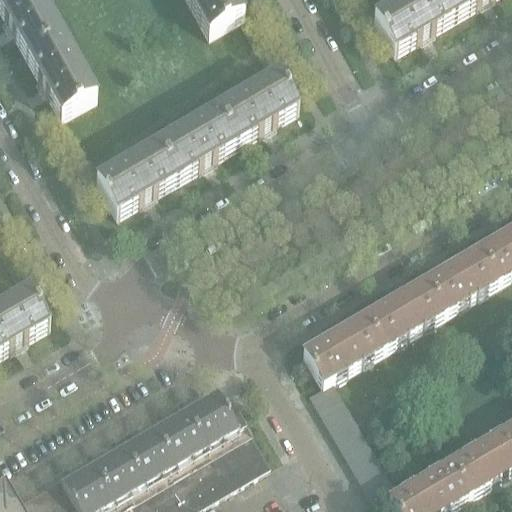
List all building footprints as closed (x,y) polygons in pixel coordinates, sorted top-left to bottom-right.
[(37,0),(0,0),(0,18),(27,66),(63,46),(37,0)] [(182,0),(208,45),(244,25),(229,0),(182,0)] [(455,28),(438,0),(420,0),(373,28),(394,63),(455,28)] [(502,0),(438,0),(455,28),(502,0)] [(63,46),(27,66),(60,127),(97,107),(63,46)] [(216,120),(237,156),(298,121),(277,85),(216,120)] [(156,155),(177,191),(237,156),(216,120),(156,155)] [(177,191),(156,155),(96,191),(117,226),(177,191)] [(511,285),(511,239),(510,241),(511,242),(503,246),(503,245),(483,257),(502,291),(511,285)] [(502,291),(483,257),(456,273),(457,274),(449,278),(449,277),(423,292),(442,326),(502,291)] [(442,326),(423,292),(402,304),(403,305),(395,310),(395,309),(363,327),(383,361),(442,326)] [(0,317),(0,364),(49,336),(28,300),(0,317)] [(383,361),(363,327),(334,344),(335,345),(327,350),(327,349),(303,363),(323,397),(333,390),(383,361)] [(323,397),(312,403),(317,412),(338,399),(333,390),(323,397)] [(338,399),(317,412),(324,423),(345,411),(338,399)] [(217,404),(62,495),(66,502),(64,503),(69,511),(207,511),(270,476),(247,436),(239,422),(230,427),(217,404)] [(345,411),(324,423),(330,434),(351,421),(345,411)] [(351,421),(330,434),(336,444),(357,431),(351,421)] [(357,431),(336,444),(342,454),(363,442),(357,431)] [(488,448),(489,450),(473,460),(472,458),(461,464),(462,466),(449,474),(469,507),(501,489),(500,488),(507,483),(508,484),(511,481),(511,444),(508,439),(500,444),(499,442),(488,448)] [(363,442),(342,454),(348,464),(369,452),(363,442)] [(369,452),(348,464),(353,474),(374,462),(369,452)] [(360,485),(381,473),(374,462),(353,474),(360,485)] [(381,473),(360,485),(366,495),(386,483),(381,473)] [(427,484),(428,486),(411,496),(410,494),(400,500),(401,502),(398,503),(389,509),(390,511),(460,511),(469,507),(449,474),(439,479),(438,478),(427,484)] [(372,505),(392,493),(386,483),(366,495),(372,505)] [(392,493),(372,505),(375,511),(383,511),(389,509),(398,503),(392,493)] [(69,511),(64,503),(51,511),(47,504),(32,511),(69,511)]
